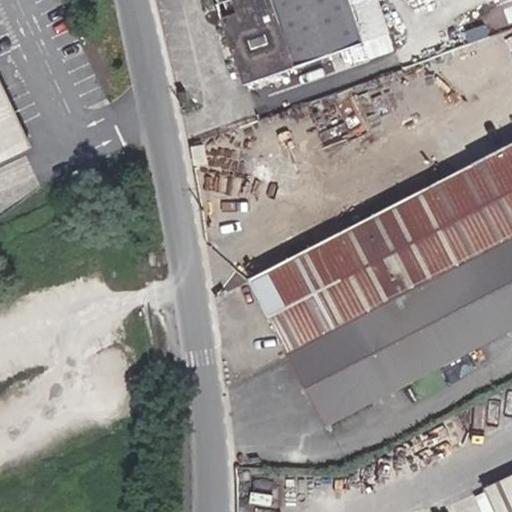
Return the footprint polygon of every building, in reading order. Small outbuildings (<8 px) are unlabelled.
[(230,0),(219,4),(243,83),(359,46),(344,0),(230,0)] [(0,155),(22,146),(0,96),(0,155)] [(210,157),(206,138),(196,141),(200,159),(210,157)] [(511,148),(251,276),(286,352),(511,240),(511,148)] [(511,240),(286,352),(320,422),(511,326),(511,240)] [(511,511),(511,475),(484,488),(494,511),(511,511)]
